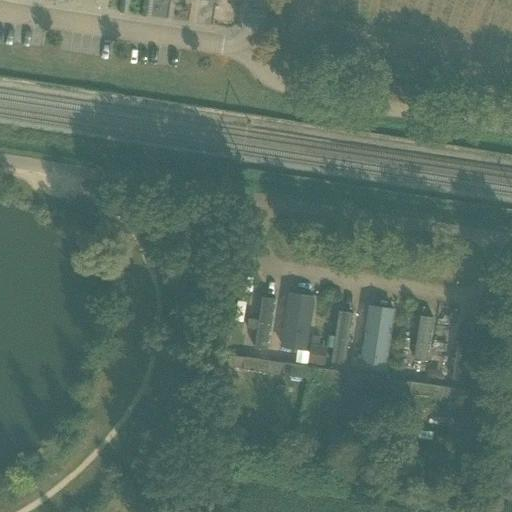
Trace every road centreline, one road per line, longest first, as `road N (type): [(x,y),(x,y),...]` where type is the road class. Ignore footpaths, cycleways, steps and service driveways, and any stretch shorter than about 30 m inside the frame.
road 1 (unclassified): [(511,240),(53,170)]
road 2 (unknown): [(266,203),(260,269),(277,295),(475,321),(492,302),(499,238)]
road 3 (unclassified): [(511,126),(308,95),(274,82),(251,54)]
road 4 (residential): [(251,54),(0,14)]
